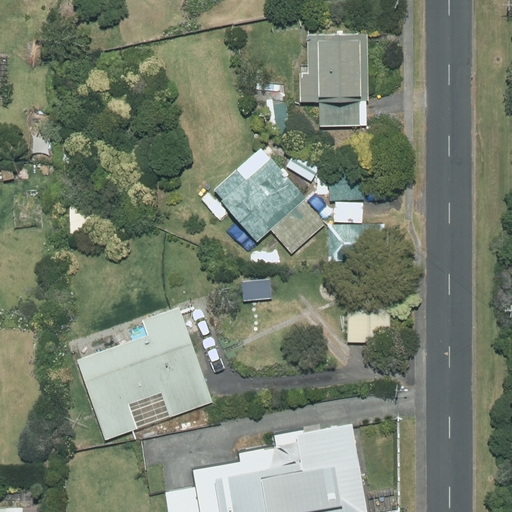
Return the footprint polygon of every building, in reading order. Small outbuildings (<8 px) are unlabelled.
[(0,16),(9,16),(8,2),(0,2),(0,16)] [(102,17),(91,18),(92,43),(111,42),(109,9),(102,10),(102,17)] [(308,73),(303,73),(303,102),(320,102),(320,126),(362,126),(362,35),(308,35),(308,73)] [(287,104),(275,106),(278,135),(291,133),(287,104)] [(52,123),(36,123),(35,154),(50,155),(52,123)] [(262,147),(214,189),(260,241),(273,230),(293,253),(327,224),(305,200),(308,198),(262,147)] [(13,167),(1,169),(4,181),(16,179),(13,167)] [(69,204),(68,235),(95,235),(96,204),(69,204)] [(391,306),(349,306),(349,342),(391,342),(391,306)] [(78,361),(106,440),(214,402),(181,307),(146,319),(151,335),(78,361)] [(192,423),(181,425),(183,431),(193,428),(192,423)] [(299,434),(304,463),(216,478),(222,511),(369,511),(354,424),(299,434)] [(166,493),(169,511),(201,511),(197,488),(166,493)]
